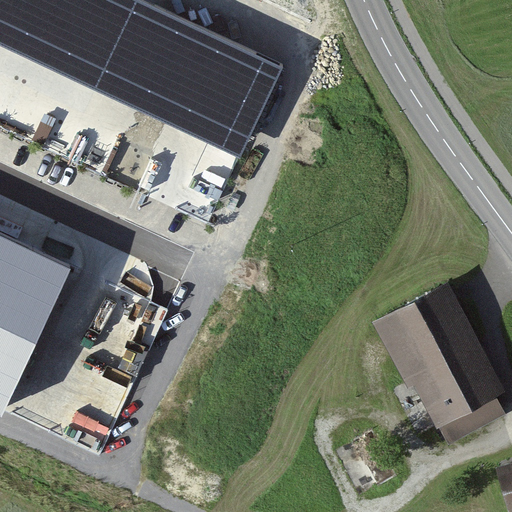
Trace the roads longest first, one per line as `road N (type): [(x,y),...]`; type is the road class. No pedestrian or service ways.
road 1 (primary): [(365,0),(411,91),(511,233)]
road 2 (track): [(154,395),(385,418)]
